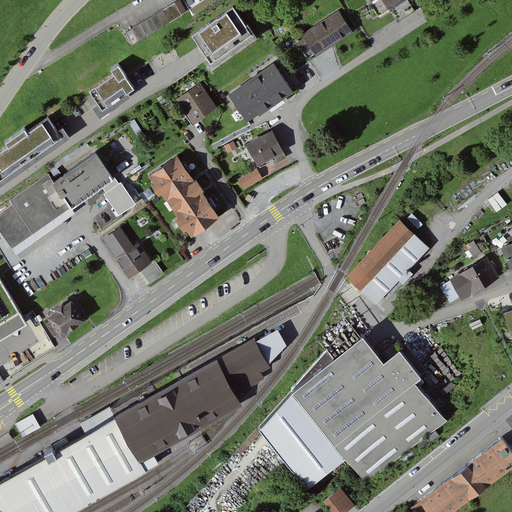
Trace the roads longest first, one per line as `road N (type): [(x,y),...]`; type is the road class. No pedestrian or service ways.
road 1 (primary): [(291,203),(0,408)]
road 2 (residential): [(291,203),(335,280),(387,327),(511,290)]
road 3 (primary): [(511,87),(291,203)]
road 4 (residential): [(201,53),(0,192)]
road 5 (tertiary): [(511,400),(372,511)]
road 6 (residential): [(0,106),(78,0)]
